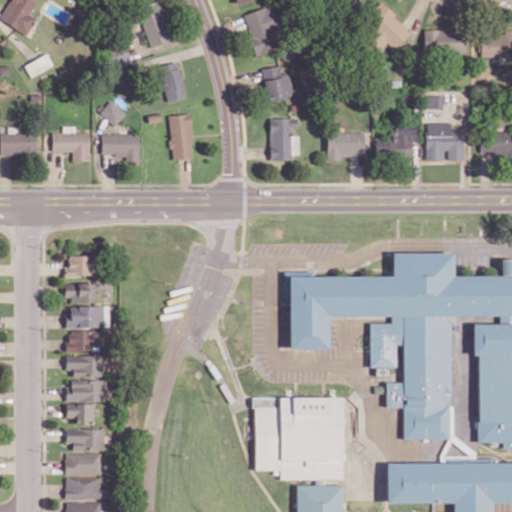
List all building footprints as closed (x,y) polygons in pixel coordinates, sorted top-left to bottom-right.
[(36,0),(35,0),(8,0),(0,16),(0,19),(27,34),(35,18),(28,15),(36,0)] [(168,41),(159,0),(138,4),(146,46),(168,41)] [(241,15),(256,55),(277,47),(270,30),(281,26),(272,4),(241,15)] [(379,49),(386,41),(394,49),(411,30),(381,4),(358,30),(379,49)] [(464,30),(423,29),(423,51),(464,53),(464,30)] [(504,34),(480,33),(479,56),(511,56),(511,29),(504,29),(504,34)] [(130,61),(123,43),(107,50),(114,68),(130,61)] [(165,101),(185,95),(175,61),(155,66),(165,101)] [(292,96),(288,72),(280,73),(279,64),(259,68),(265,101),(292,96)] [(422,108),(442,108),(442,95),(422,95),(422,108)] [(124,113),(110,99),(98,111),(113,126),(124,113)] [(193,157),(188,112),(166,115),(171,159),(193,157)] [(268,118),(268,158),(297,157),(297,136),(290,136),(290,128),(295,128),(295,117),(268,118)] [(424,159),(441,160),(441,150),(446,150),(446,159),(462,159),(462,131),(449,131),(449,122),(425,122),(424,159)] [(417,124),(394,124),(394,139),(375,138),(374,156),(410,157),(410,141),(417,141),(417,124)] [(0,153),(35,154),(35,133),(0,131),(0,153)] [(325,159),(340,160),(340,154),(363,154),(363,132),(325,131),(325,159)] [(511,154),(511,131),(479,132),(479,155),(511,154)] [(88,132),(50,132),(51,151),(70,151),(71,160),(88,160),(88,132)] [(138,161),(138,133),(100,133),(100,154),(124,154),(124,161),(138,161)] [(475,443),(511,443),(511,269),(452,270),(452,252),(390,252),(390,273),(285,275),(286,349),(326,348),(326,316),(389,315),(390,322),(367,322),(368,367),(394,367),(394,344),(400,344),(401,381),(383,382),(384,407),(401,407),(401,439),(450,438),(449,315),(498,315),(498,323),(474,323),(475,443)] [(94,255),(68,254),(68,266),(64,266),(64,275),(93,275),(94,255)] [(63,301),(93,301),(93,290),(99,290),(99,283),(64,282),(63,301)] [(99,329),(65,330),(66,350),(99,350),(99,329)] [(71,376),(101,376),(102,355),(64,354),(64,369),(71,369),(71,376)] [(101,400),(101,379),(65,379),(66,401),(101,400)] [(253,469),(278,469),(278,479),(341,478),(340,396),(252,397),(253,469)] [(64,417),(74,417),(74,424),(92,424),(91,402),(64,403),(64,417)] [(101,450),(102,428),(64,428),(64,442),(71,442),(71,450),(101,450)] [(64,473),(98,474),(99,453),(64,452),(64,473)] [(511,461),(384,462),(384,502),(450,502),(450,511),(489,511),(490,501),(511,501),(511,461)] [(64,498),(98,498),(99,477),(64,476),(64,498)] [(340,511),(341,485),(294,485),(293,511),(340,511)] [(64,511),(98,511),(98,502),(64,502),(64,511)]
